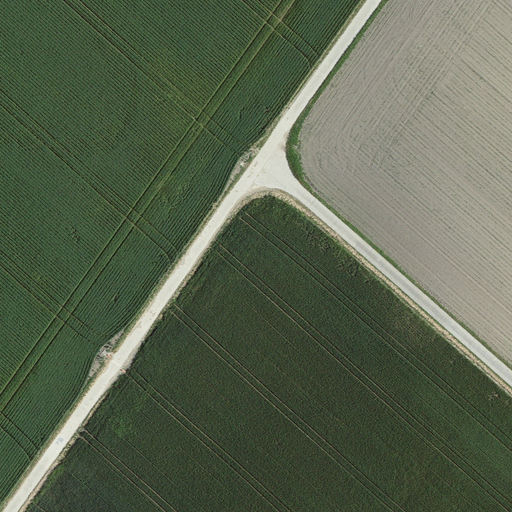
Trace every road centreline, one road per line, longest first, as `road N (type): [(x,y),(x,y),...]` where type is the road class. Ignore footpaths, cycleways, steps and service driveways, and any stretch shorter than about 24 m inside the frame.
road 1 (track): [(8,511),(375,0)]
road 2 (track): [(260,160),(511,382)]
